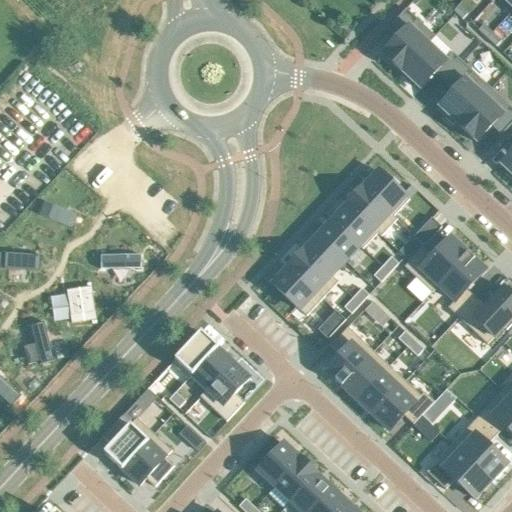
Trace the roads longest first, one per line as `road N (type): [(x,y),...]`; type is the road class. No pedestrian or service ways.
road 1 (tertiary): [(222,246),(0,489)]
road 2 (residential): [(265,73),(319,80),(373,101),(511,230)]
road 3 (residential): [(291,377),(434,511)]
road 4 (residential): [(173,511),(291,377)]
road 5 (tertiary): [(222,246),(242,221),(250,193),(245,118)]
